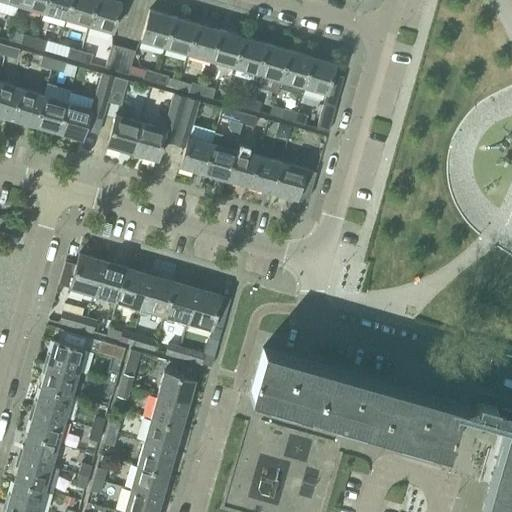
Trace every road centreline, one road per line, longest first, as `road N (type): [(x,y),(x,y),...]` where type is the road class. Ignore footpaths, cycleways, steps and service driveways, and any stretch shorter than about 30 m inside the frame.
road 1 (residential): [(316,263),(58,189)]
road 2 (residential): [(504,376),(335,326),(312,308),(316,263)]
road 3 (residential): [(316,263),(384,31)]
road 4 (residential): [(0,390),(58,189)]
